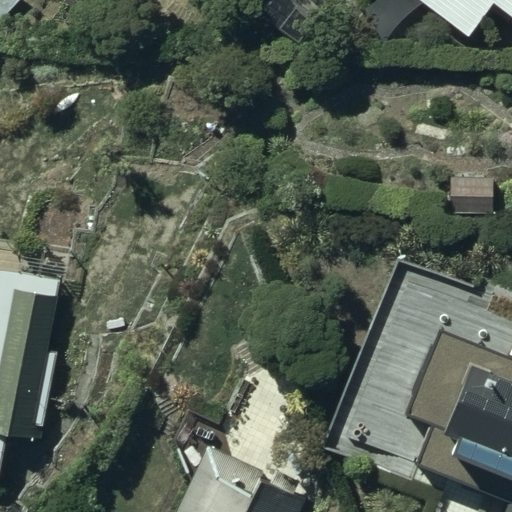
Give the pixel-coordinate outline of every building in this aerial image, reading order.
[(0,0),(0,15),(14,0),(0,0)] [(511,0),(419,0),(470,37),(495,3),(511,15),(511,0)] [(289,16),(256,13),(253,40),(287,43),(289,16)] [(68,255),(0,241),(0,477),(9,431),(43,437),(59,353),(50,352),(68,255)] [(511,511),(511,356),(439,328),(403,422),(431,433),(419,465),(511,501),(511,508),(509,511),(511,511)] [(304,511),(314,492),(212,441),(176,511),(304,511)]
